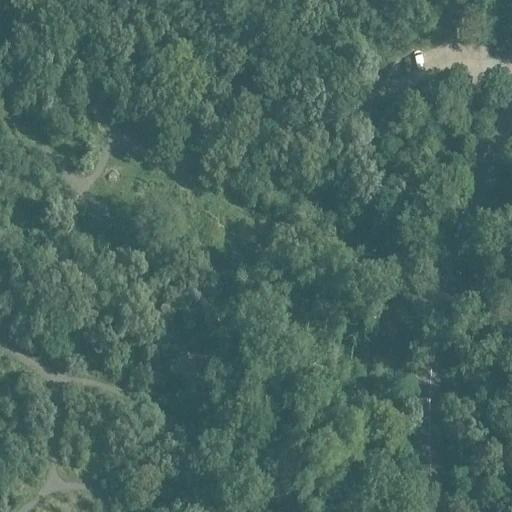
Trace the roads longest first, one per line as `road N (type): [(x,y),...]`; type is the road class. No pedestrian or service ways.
road 1 (secondary): [(430,511),(421,394),(426,319),(511,129)]
road 2 (unknown): [(511,213),(464,333),(453,395),(464,511)]
